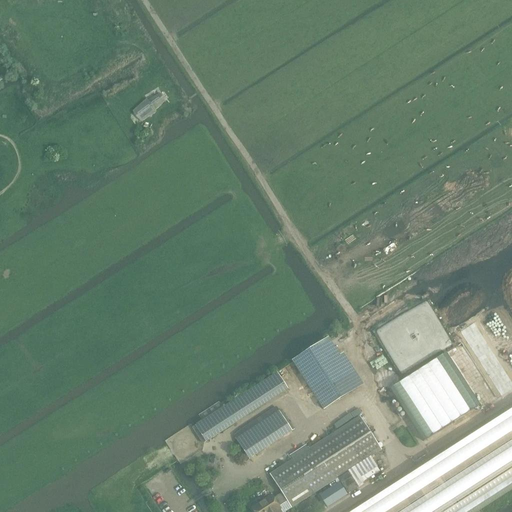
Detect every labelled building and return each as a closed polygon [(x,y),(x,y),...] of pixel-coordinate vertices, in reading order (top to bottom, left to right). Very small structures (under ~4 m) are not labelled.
[(144,98),(129,110),(136,120),(152,111),(151,110),(162,101),(158,93),(145,100),(144,98)] [(364,385),(332,335),(292,361),(324,411),(364,385)] [(446,353),(389,389),(424,442),(480,406),(446,353)] [(195,426),(206,443),(287,390),(276,373),(195,426)] [(278,412),(236,439),(249,460),(291,432),(278,412)] [(511,414),(359,511),(471,511),(511,486),(511,414)] [(330,436),(270,475),(282,493),(284,496),(287,502),(291,508),(381,451),(359,417),(330,436)] [(377,467),(360,478),(363,483),(381,472),(377,467)] [(349,472),(339,479),(348,494),(359,488),(349,472)] [(285,511),(291,508),(287,502),(284,496),(282,493),(273,499),(272,496),(252,509),(253,511),(285,511)]
